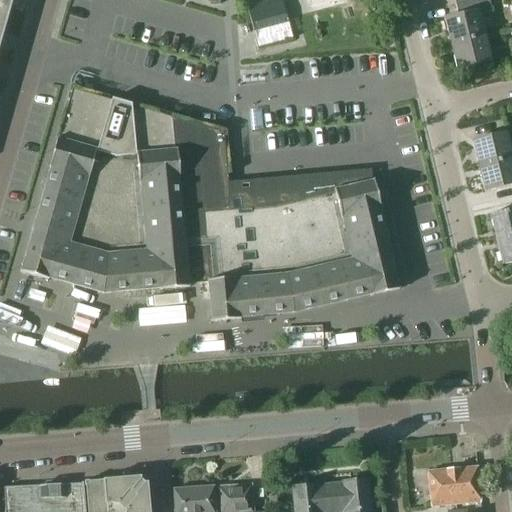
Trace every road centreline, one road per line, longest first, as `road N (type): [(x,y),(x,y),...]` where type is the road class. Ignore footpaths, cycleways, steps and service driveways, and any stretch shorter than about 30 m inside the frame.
road 1 (tertiary): [(156,435),(383,418)]
road 2 (unclassified): [(474,299),(436,106)]
road 3 (unclassified): [(0,166),(47,0)]
road 4 (tertiary): [(0,449),(156,435)]
